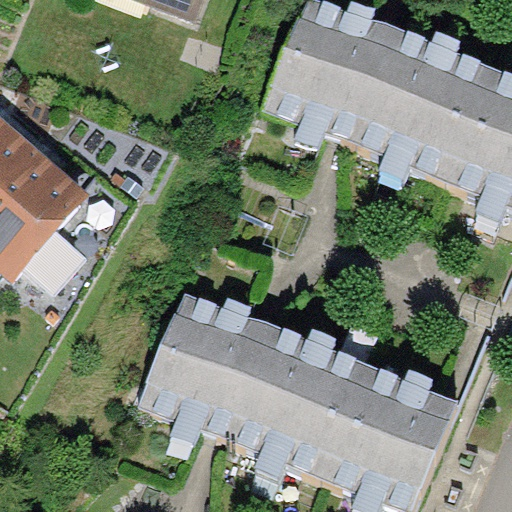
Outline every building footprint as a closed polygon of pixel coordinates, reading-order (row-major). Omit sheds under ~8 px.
[(104,0),(202,39),(217,0),(104,0)] [(388,39),(315,9),(267,121),(347,154),(452,198),(499,86),(388,39)] [(511,223),(511,91),(499,86),(452,198),(511,223)] [(0,219),(42,171),(0,133),(0,219)] [(0,285),(21,303),(95,216),(42,171),(0,219),(0,285)] [(267,337),(189,304),(140,419),(326,497),(374,382),(267,337)] [(360,511),(428,511),(467,421),(455,416),(374,382),(326,497),(360,511)]
